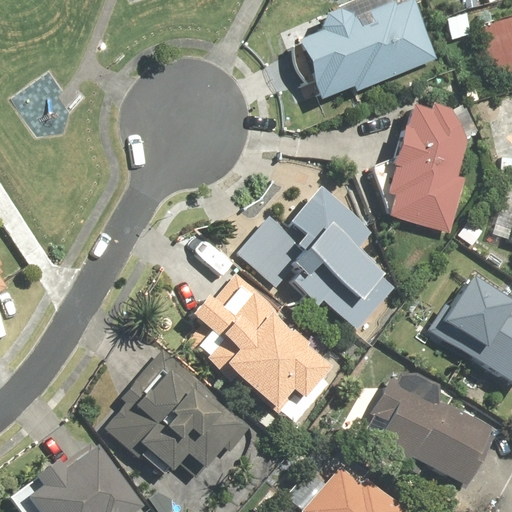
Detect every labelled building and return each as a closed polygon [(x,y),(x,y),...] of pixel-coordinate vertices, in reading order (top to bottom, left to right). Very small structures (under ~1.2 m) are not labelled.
[(283,44),(309,109),(429,62),(404,0),(401,0),(342,23),(337,10),(304,23),(309,34),(283,44)] [(379,217),(442,235),(474,121),(422,106),(419,115),(398,109),(372,199),(383,202),(379,217)] [(258,219),(229,257),(341,342),(361,316),(348,307),(374,272),(349,253),(362,237),(305,193),(275,232),(258,219)] [(511,220),(503,249),(511,252),(511,220)] [(186,328),(173,344),(262,415),(278,396),(290,406),(318,372),(303,360),(308,354),(270,324),(279,313),(230,274),(203,308),(194,301),(177,321),(186,328)] [(420,334),(507,395),(511,388),(511,308),(462,274),(420,334)] [(243,430),(153,356),(93,427),(182,502),(243,430)] [(481,437),(384,380),(364,415),(378,424),(368,442),(450,490),(481,437)] [(8,503),(15,511),(127,511),(128,511),(84,449),(8,503)] [(392,511),(355,480),(351,485),(333,470),(296,511),(392,511)]
